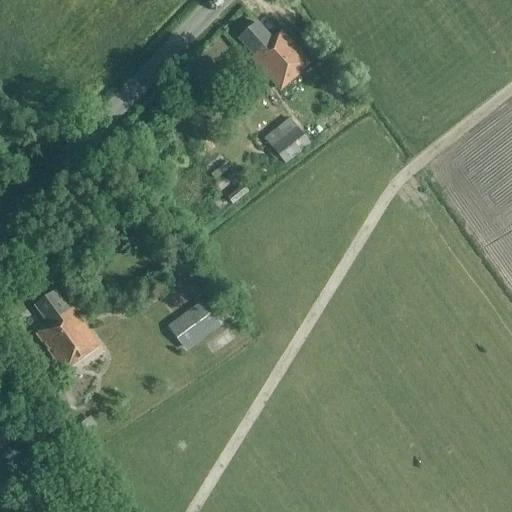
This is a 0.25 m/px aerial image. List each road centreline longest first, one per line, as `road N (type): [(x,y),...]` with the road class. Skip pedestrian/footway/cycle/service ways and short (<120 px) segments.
road 1 (track): [(511,89),(397,181),(192,511)]
road 2 (unclassified): [(0,222),(217,0)]
